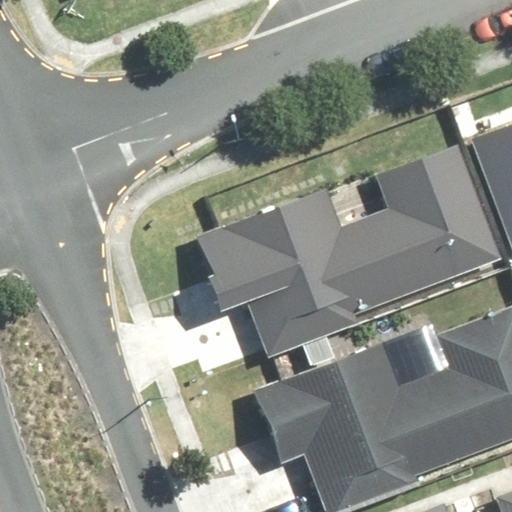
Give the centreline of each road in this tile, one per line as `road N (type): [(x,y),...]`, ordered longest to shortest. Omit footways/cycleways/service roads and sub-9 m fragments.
road 1 (residential): [(6,169),(473,0)]
road 2 (residential): [(6,169),(134,511)]
